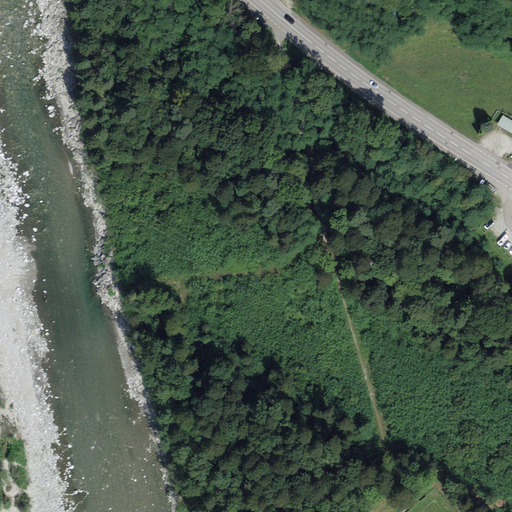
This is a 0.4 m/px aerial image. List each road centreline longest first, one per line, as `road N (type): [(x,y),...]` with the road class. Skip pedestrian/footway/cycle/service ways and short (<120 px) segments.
road 1 (track): [(511,338),(329,237),(284,47)]
road 2 (secondary): [(511,180),(406,114),(260,0)]
road 3 (track): [(329,237),(278,276),(137,282)]
